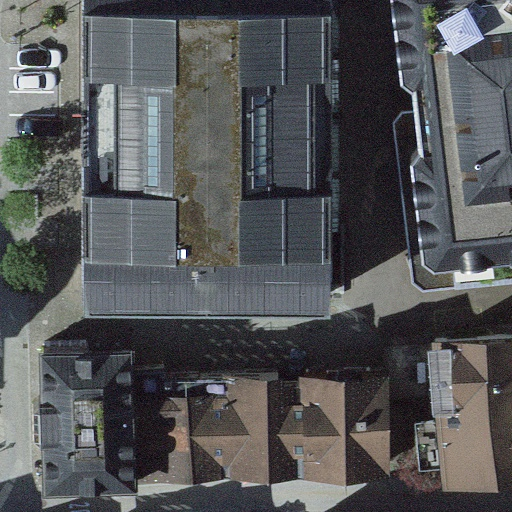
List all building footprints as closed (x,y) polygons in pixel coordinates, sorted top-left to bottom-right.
[(332,0),(87,0),(87,125),(87,306),(332,307),(332,0)] [(511,0),(395,0),(402,64),(414,70),(420,130),(411,143),(423,241),(433,248),(452,246),(511,239),(511,0)] [(455,278),(511,269),(511,239),(452,246),(455,278)] [(511,335),(435,340),(439,405),(430,405),(431,422),(419,423),(421,455),(433,453),(444,452),(445,463),(446,475),(511,470),(511,335)] [(87,341),(45,342),(48,479),(91,477),(134,476),(134,470),(129,366),(130,352),(88,353),(87,341)] [(171,363),(129,366),(134,470),(230,464),(228,372),(174,374),(172,370),(171,363)] [(308,369),(308,379),(309,463),(347,465),(384,467),(384,368),(308,369)] [(278,371),(228,372),(230,464),(269,464),(309,463),(308,379),(278,379),(278,371)]
